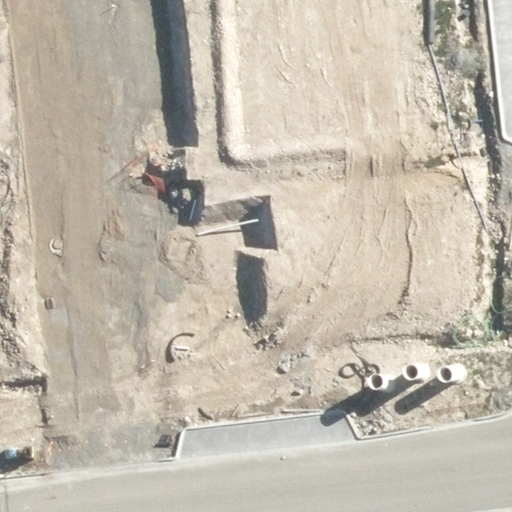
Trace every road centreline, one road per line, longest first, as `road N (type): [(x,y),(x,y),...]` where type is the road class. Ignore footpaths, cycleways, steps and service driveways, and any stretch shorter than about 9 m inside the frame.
road 1 (residential): [(48,0),(103,510)]
road 2 (tertiary): [(511,463),(103,510)]
